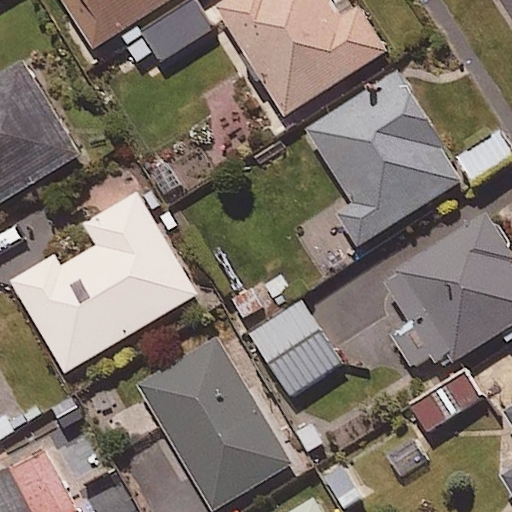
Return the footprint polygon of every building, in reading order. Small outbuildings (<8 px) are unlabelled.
[(175,0),(67,0),(99,49),(175,0)] [(287,116),(392,51),(365,7),(346,19),(334,0),(230,0),(219,7),(287,116)] [(217,30),(200,1),(147,34),(164,63),(217,30)] [(0,208),(86,156),(28,61),(0,78),(0,208)] [(453,146),(403,70),(309,130),(357,205),(340,216),(361,249),(467,181),(447,150),(453,146)] [(511,161),(511,140),(504,128),(460,156),(477,184),(511,161)] [(61,255),(16,281),(70,373),(204,295),(144,193),(89,226),(101,246),(67,266),(61,255)] [(500,226),(491,213),(398,271),(402,277),(389,285),(412,322),(393,334),(415,370),(435,357),(439,364),(452,355),(457,363),(511,328),(511,238),(504,226),(500,226)] [(345,362),(305,298),(253,331),(293,395),(345,362)] [(216,511),(298,463),(222,338),(141,386),(216,511)] [(487,394),(468,367),(414,404),(433,431),(487,394)] [(84,511),(53,451),(0,478),(0,511),(84,511)] [(343,457),(320,473),(345,509),(368,494),(343,457)] [(327,511),(319,498),(295,511),(327,511)]
